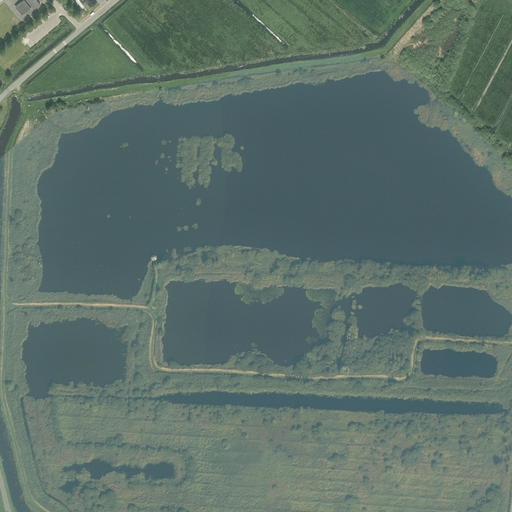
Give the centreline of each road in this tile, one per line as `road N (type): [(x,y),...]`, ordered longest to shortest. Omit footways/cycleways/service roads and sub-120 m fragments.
road 1 (track): [(6,306),(147,309),(154,315),(151,360),(166,372),(392,378),(409,374),(418,337),(511,344)]
road 2 (track): [(430,0),(378,53),(27,108)]
road 3 (track): [(6,306),(6,407),(29,493),(44,511)]
road 4 (track): [(27,108),(10,159),(6,306)]
road 5 (tertiary): [(0,99),(115,0)]
